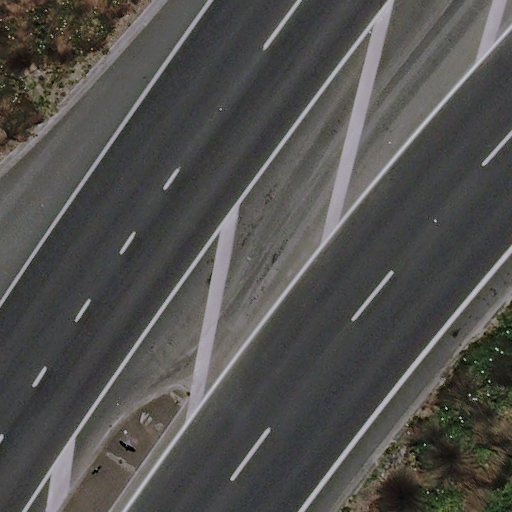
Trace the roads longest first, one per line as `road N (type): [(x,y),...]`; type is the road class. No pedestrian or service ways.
road 1 (trunk): [(0,412),(276,0)]
road 2 (trunk): [(511,133),(332,343),(217,511)]
